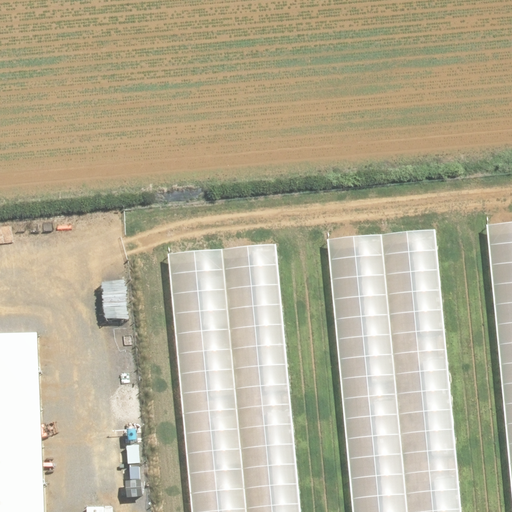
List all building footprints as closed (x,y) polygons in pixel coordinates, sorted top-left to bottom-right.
[(511,511),(511,220),(477,224),(507,511),(511,511)] [(464,511),(434,225),(322,237),(350,511),(464,511)] [(225,253),(247,511),(302,511),(279,249),(225,253)] [(218,254),(170,258),(192,511),(247,511),(225,253),(218,254)] [(0,511),(48,511),(42,339),(0,340),(0,511)]
